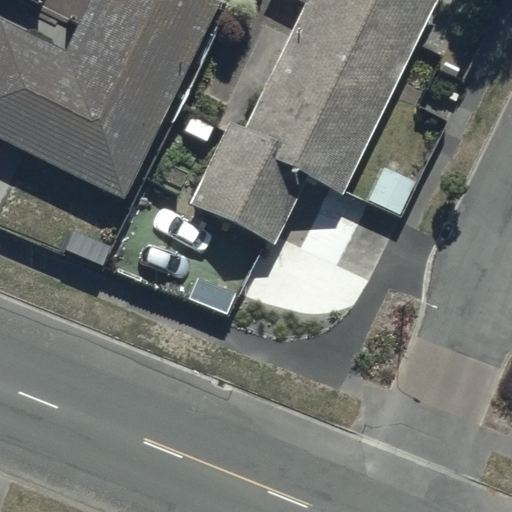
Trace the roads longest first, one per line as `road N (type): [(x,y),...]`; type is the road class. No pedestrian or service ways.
road 1 (tertiary): [(316,511),(0,386)]
road 2 (residential): [(511,252),(391,511)]
